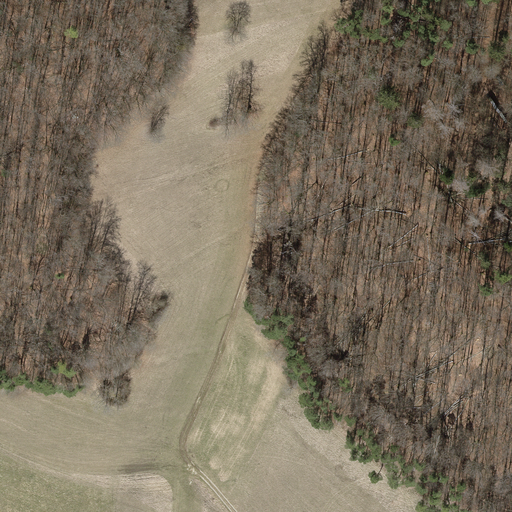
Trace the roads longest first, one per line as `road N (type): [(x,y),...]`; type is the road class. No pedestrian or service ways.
road 1 (track): [(344,0),(265,196),(228,340),(187,428),(185,450),(195,467)]
road 2 (track): [(0,440),(49,463),(106,475),(195,467)]
